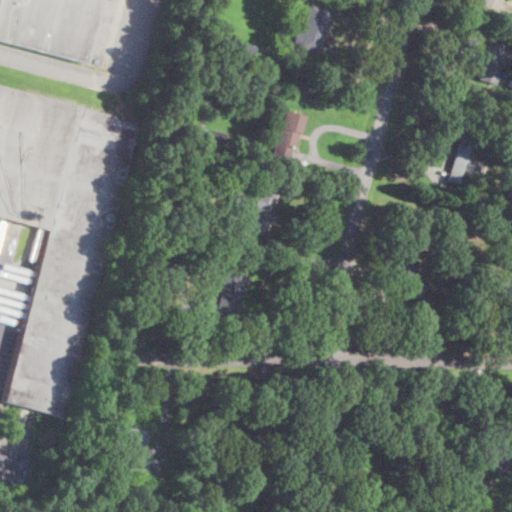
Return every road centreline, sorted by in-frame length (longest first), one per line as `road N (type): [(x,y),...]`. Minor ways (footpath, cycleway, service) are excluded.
road 1 (residential): [(130,361),(511,362)]
road 2 (residential): [(318,362),(414,0)]
